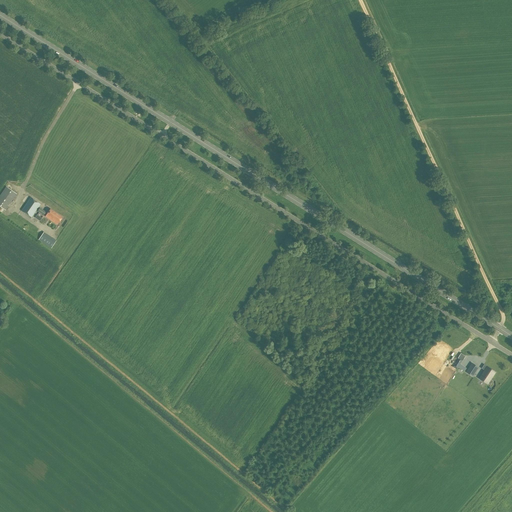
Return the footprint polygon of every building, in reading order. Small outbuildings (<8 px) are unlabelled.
[(0,206),(5,210),(17,194),(7,187),(0,195),(0,206)] [(31,197),(21,210),(31,217),(37,209),(39,207),(41,204),(31,197)] [(50,208),(45,216),(58,225),(63,217),(50,208)] [(56,240),(44,232),(38,240),(51,248),(56,240)] [(467,368),(460,364),(462,361),(463,358),(460,356),(458,358),(454,365),(458,368),(458,367),(464,371),(467,368)] [(473,377),(479,367),(472,362),(466,372),(473,377)] [(482,368),(485,370),(479,378),(487,383),(495,372),(484,365),(482,368)]
